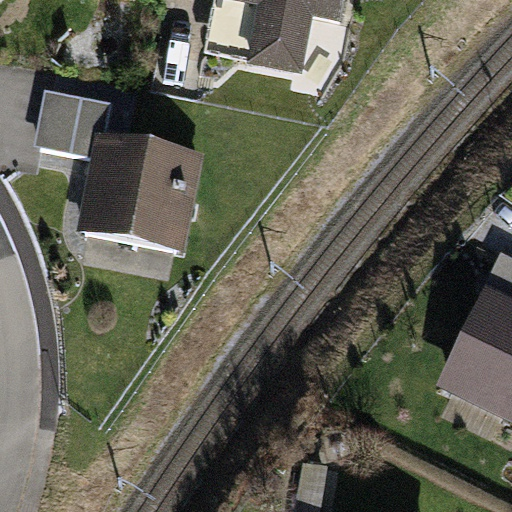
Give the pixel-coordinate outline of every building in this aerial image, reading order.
[(350,0),(219,0),(208,61),(307,79),(317,25),(345,30),(350,0)] [(95,163),(99,143),(106,108),(47,96),(36,151),(95,163)] [(206,164),(99,143),(95,163),(80,238),(188,259),(206,164)] [(511,264),(502,259),(488,286),(511,298),(511,264)] [(511,309),(484,296),(435,398),(511,434),(511,309)] [(300,492),(295,511),(320,511),(324,497),(300,492)]
